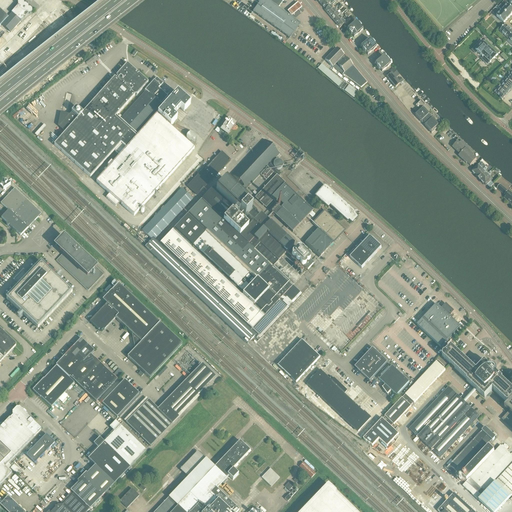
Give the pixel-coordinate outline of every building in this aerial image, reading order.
[(289,39),(294,32),(300,24),(292,18),(278,8),(283,0),(260,0),(252,12),(289,39)] [(334,1),(333,0),(325,0),(320,4),(324,9),(330,4),(331,5),(332,3),(334,1)] [(0,25),(1,25),(10,33),(20,22),(27,14),(28,14),(29,14),(30,14),(31,12),(31,10),(29,9),(27,9),(27,7),(25,5),(23,5),(23,3),(21,2),(21,1),(21,2),(19,2),(18,3),(18,6),(11,13),(11,14),(8,17),(0,10),(0,25)] [(505,1),(498,8),(499,9),(502,11),(509,18),(511,14),(511,10),(507,5),(507,6),(506,5),(507,4),(505,1)] [(327,14),(333,9),(332,7),(333,6),(332,5),(333,4),(332,3),(331,5),(324,10),(327,14)] [(302,9),(298,4),(293,8),(287,12),(292,18),(297,13),(302,9)] [(330,17),(336,12),(335,11),(336,10),(335,9),(336,8),(335,7),(333,9),(327,14),(330,17)] [(336,12),(330,17),(333,21),(341,14),(346,10),(344,9),(338,14),(336,12)] [(502,11),(496,17),(504,24),(509,18),(502,11)] [(336,24),(342,19),(341,18),(342,17),(341,16),(342,15),(341,14),(333,21),(336,24)] [(342,19),(336,24),(339,28),(345,23),(347,21),(346,20),(345,21),(344,20),(343,21),(342,19)] [(354,38),(356,36),(357,35),(358,35),(359,34),(360,33),(360,32),(362,30),(360,28),(360,27),(358,24),(357,25),(355,22),(353,24),(352,24),(351,24),(350,25),(350,26),(349,26),(349,27),(346,29),(349,32),(348,32),(350,35),(351,36),(351,35),(354,38)] [(511,31),(505,25),(500,31),(508,39),(511,34),(511,31)] [(365,42),(364,42),(363,43),(363,44),(362,45),(360,47),(362,49),(362,50),(364,53),(365,53),(367,55),(370,53),(371,53),(372,52),(373,51),(374,50),(376,48),(374,45),(371,42),(369,39),(366,41),(365,42)] [(493,47),(486,40),(476,51),(482,57),(493,47)] [(499,53),(493,47),(482,57),(483,58),(483,57),(490,63),(491,62),(492,63),(494,61),(493,60),(499,53)] [(367,83),(344,56),(344,55),(336,48),(324,60),(332,67),(335,64),(337,67),(336,67),(338,70),(340,68),(344,73),(342,75),(360,88),(367,83)] [(383,56),(381,58),(380,58),(379,59),(378,59),(377,60),(377,61),(377,62),(374,64),(377,66),(376,67),(379,70),(379,69),(382,72),(384,70),(385,70),(386,69),(387,69),(387,68),(388,67),(390,65),(388,62),(389,62),(386,59),(385,59),(383,56)] [(157,115),(164,107),(161,105),(168,97),(158,89),(163,84),(156,78),(145,91),(146,92),(121,120),(123,122),(121,124),(115,118),(136,94),(136,95),(137,95),(148,83),(148,82),(127,64),(82,113),(76,107),(76,108),(71,112),(71,113),(72,114),(69,117),(68,116),(61,115),(59,126),(66,132),(54,145),(90,177),(90,178),(90,177),(120,144),(126,149),(113,163),(111,161),(107,165),(110,167),(96,182),(109,194),(106,198),(115,206),(118,203),(134,216),(194,149),(166,123),(157,115)] [(395,88),(400,84),(403,81),(393,69),(386,75),(387,77),(386,77),(395,88)] [(511,88),(511,83),(506,78),(500,85),(509,92),(511,88)] [(509,92),(500,85),(494,92),(501,98),(499,99),(502,101),(509,92)] [(177,93),(164,107),(157,115),(166,123),(170,127),(177,119),(173,116),(180,108),(184,112),(190,104),(177,93)] [(415,106),(416,107),(419,111),(415,115),(431,133),(443,123),(426,105),(425,105),(421,101),(415,106)] [(229,119),(221,129),(221,130),(227,134),(232,128),(233,129),(236,125),(229,119)] [(194,136),(194,135),(193,134),(192,134),(191,134),(190,134),(189,134),(188,134),(188,135),(187,135),(187,136),(186,137),(186,138),(186,139),(186,140),(187,141),(188,142),(189,142),(189,143),(190,143),(191,143),(192,143),(193,142),(194,142),(194,141),(195,140),(195,139),(195,138),(195,137),(195,136),(194,136)] [(264,140),(253,153),(232,175),(246,189),(260,175),(266,181),(273,173),(267,167),(279,154),(264,140)] [(458,142),(452,148),(460,155),(458,156),(466,164),(467,163),(470,166),(476,160),(473,157),(474,156),(468,150),(469,149),(461,141),(459,143),(458,142)] [(203,170),(188,187),(196,195),(212,179),(210,176),(212,174),(214,177),(229,160),(222,153),(204,171),(203,170)] [(279,170),(280,170),(280,169),(281,169),(282,168),(282,167),(282,166),(282,165),(282,164),(282,163),(281,163),(281,162),(280,162),(279,161),(278,161),(277,162),(276,162),(275,163),(274,164),(274,165),(274,166),(274,167),(275,168),(275,169),(276,169),(276,170),(277,170),(278,170),(279,170)] [(476,176),(483,170),(480,168),(482,166),(481,165),(483,164),(482,162),(472,172),(476,176)] [(487,175),(489,173),(486,170),(488,169),(486,167),(483,170),(476,176),(481,181),(487,175)] [(487,175),(481,181),(485,186),(492,180),(489,177),(491,175),(492,173),(491,172),(489,173),(487,175)] [(275,204),(275,205),(269,211),(271,212),(271,213),(272,213),(275,216),(275,217),(275,216),(278,219),(281,222),(284,225),(285,226),(288,229),(292,232),(292,233),(293,232),(295,229),(296,229),(295,229),(312,211),(313,211),(276,176),(255,198),(265,207),(272,201),(275,204)] [(192,200),(183,191),(181,189),(142,231),(152,240),(145,247),(247,344),(254,337),(256,339),(300,293),(293,286),(300,278),(281,259),(287,252),(291,256),(291,257),(291,258),(291,259),(292,259),(293,259),(293,260),(294,260),(295,260),(295,261),(295,262),(296,262),(296,263),(297,263),(297,264),(298,264),(299,264),(299,265),(299,266),(300,266),(300,267),(301,267),(302,267),(303,267),(307,271),(312,264),(309,261),(309,260),(309,259),(309,258),(308,258),(307,257),(306,257),(305,257),(305,256),(305,255),(304,254),(303,254),(303,253),(302,253),(301,253),(301,252),(301,251),(300,251),(300,250),(299,250),(298,249),(297,249),(297,250),(296,250),(295,250),(295,251),(294,252),(293,253),(289,249),(294,245),(290,241),(289,240),(289,241),(286,238),(287,238),(286,237),(283,235),(283,234),(282,234),(279,231),(279,230),(278,230),(276,228),(276,227),(275,227),(272,224),(271,223),(271,224),(269,222),(260,214),(247,227),(231,212),(234,209),(238,212),(239,211),(240,211),(244,216),(251,209),(246,205),(247,205),(246,204),(248,202),(226,181),(216,191),(213,188),(161,242),(163,248),(154,240),(192,200)] [(508,191),(500,185),(497,189),(504,195),(508,191)] [(330,206),(347,222),(348,220),(352,223),(357,218),(353,215),(354,214),(324,186),(315,197),(328,208),(330,206)] [(13,228),(12,229),(20,236),(41,214),(14,189),(0,204),(8,211),(1,218),(7,223),(6,224),(6,225),(6,226),(7,226),(8,226),(9,226),(9,225),(13,228)] [(304,244),(319,258),(345,231),(324,211),(312,224),(318,229),(304,244)] [(350,258),(362,269),(381,248),(370,237),(350,258)] [(55,246),(59,250),(63,254),(56,261),(88,291),(103,275),(65,239),(63,241),(62,240),(55,246)] [(22,282),(16,288),(6,299),(37,329),(72,292),(41,262),(24,279),(23,278),(21,281),(22,282)] [(115,319),(133,336),(141,343),(127,358),(138,368),(150,379),(182,344),(130,295),(118,284),(102,301),(106,304),(90,322),(98,331),(99,330),(101,332),(103,330),(104,330),(115,319)] [(436,305),(417,326),(441,348),(460,327),(451,319),(453,317),(451,315),(453,312),(446,305),(441,310),(436,305)] [(0,362),(16,346),(16,344),(0,329),(0,362)] [(73,347),(68,352),(82,364),(91,355),(94,352),(81,339),(73,347)] [(278,366),(296,383),(320,358),(302,340),(278,366)] [(477,369),(477,370),(476,371),(475,370),(475,369),(474,369),(474,368),(470,365),(470,364),(469,364),(465,360),(464,359),(462,357),(459,354),(458,354),(454,350),(454,349),(453,349),(451,347),(446,353),(445,353),(444,353),(444,354),(443,354),(443,355),(443,356),(443,357),(442,357),(444,358),(444,359),(445,359),(445,360),(449,363),(449,364),(450,364),(452,367),(454,368),(454,369),(455,369),(459,373),(460,374),(461,374),(465,378),(465,379),(466,379),(467,380),(466,381),(471,385),(471,386),(472,386),(472,387),(479,393),(479,394),(480,394),(485,398),(491,392),(491,391),(492,391),(493,390),(494,391),(494,392),(495,392),(499,396),(500,396),(500,397),(504,401),(505,401),(505,402),(506,402),(507,403),(508,403),(508,404),(504,408),(509,412),(501,420),(511,429),(511,389),(509,387),(509,386),(508,386),(504,382),(503,381),(502,380),(502,379),(498,375),(498,374),(497,374),(490,368),(490,367),(489,367),(489,366),(484,362),(478,369),(478,368),(478,369),(477,369)] [(388,363),(373,349),(355,368),(370,382),(388,363)] [(56,366),(56,367),(69,378),(70,377),(82,364),(68,352),(64,356),(56,365),(56,366)] [(95,359),(91,355),(82,364),(70,377),(79,386),(100,364),(95,359)] [(370,444),(372,446),(372,447),(379,439),(387,447),(393,441),(396,437),(399,435),(390,427),(393,424),(394,425),(411,407),(410,406),(413,403),(414,403),(445,370),(443,368),(444,367),(438,360),(436,362),(390,410),(371,432),(363,439),(366,442),(367,442),(369,444),(370,444)] [(109,372),(100,364),(79,386),(87,394),(109,372)] [(167,398),(168,399),(158,410),(148,400),(126,423),(150,447),(173,424),(172,423),(178,417),(176,416),(214,377),(202,365),(185,382),(183,381),(167,398)] [(69,378),(56,367),(56,366),(44,379),(43,379),(32,391),(40,398),(40,397),(51,408),(74,383),(69,378)] [(391,391),(397,396),(409,383),(392,367),(379,380),(385,385),(383,388),(382,388),(388,396),(387,395),(391,391)] [(347,391),(338,383),(334,378),(331,381),(320,371),(307,384),(358,432),(371,418),(344,394),(347,391)] [(117,380),(109,372),(87,394),(96,402),(117,380)] [(102,404),(110,411),(132,388),(124,380),(102,404)] [(132,388),(110,411),(117,418),(139,394),(132,388)] [(409,429),(416,435),(440,458),(479,416),(449,388),(409,429)] [(59,400),(61,402),(62,403),(66,399),(68,396),(65,393),(63,396),(59,400)] [(3,425),(2,425),(0,424),(0,484),(11,473),(5,467),(41,430),(33,422),(34,422),(34,419),(30,419),(27,416),(27,415),(19,408),(16,408),(12,412),(12,415),(13,416),(10,419),(9,418),(3,425)] [(100,438),(97,441),(127,471),(146,451),(116,422),(110,427),(115,431),(104,442),(100,438)] [(483,432),(460,456),(447,469),(456,477),(460,473),(462,474),(461,475),(467,481),(463,486),(478,500),(511,463),(511,456),(501,446),(495,452),(494,451),(488,446),(486,448),(485,447),(491,440),(492,441),(496,438),(485,427),(482,431),(483,432)] [(55,443),(46,435),(26,455),(34,464),(55,443)] [(86,511),(127,471),(97,441),(95,443),(99,448),(88,459),(95,465),(87,474),(86,473),(77,481),(78,482),(70,491),(73,493),(72,494),(71,493),(61,503),(62,505),(61,506),(58,506),(57,507),(55,507),(55,509),(51,511),(49,511),(47,511),(86,511)] [(214,468),(197,451),(182,467),(190,475),(154,511),(237,511),(239,511),(216,489),(222,483),(223,484),(227,480),(226,479),(228,476),(233,480),(238,475),(232,469),(250,451),(239,441),(214,468)] [(303,463),(299,466),(299,467),(311,478),(315,474),(303,463)] [(10,468),(17,475),(21,471),(14,464),(10,468)] [(511,465),(478,501),(490,511),(496,511),(511,497),(510,497),(511,495),(511,465)] [(261,478),(271,487),(279,478),(270,469),(261,478)] [(285,487),(289,491),(293,487),(288,483),(285,487)] [(356,511),(346,502),(329,486),(328,485),(327,484),(325,487),(302,511),(300,511),(356,511)] [(284,499),(287,501),(287,502),(291,498),(298,490),(296,488),(289,496),(288,495),(284,499)] [(119,502),(127,509),(139,496),(131,489),(119,502)] [(438,511),(474,511),(454,493),(444,505),(438,511)] [(0,504),(0,505),(7,511),(24,511),(8,496),(0,504)]
